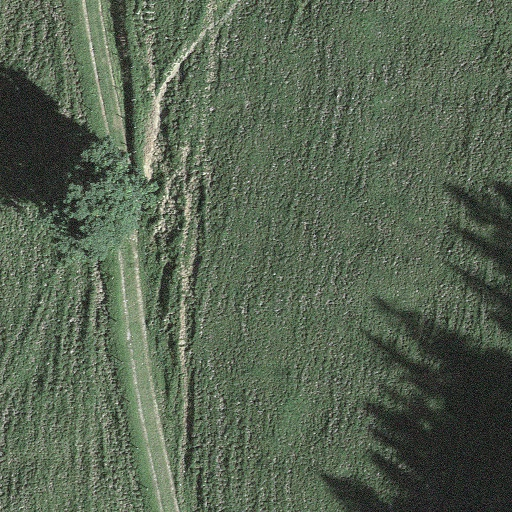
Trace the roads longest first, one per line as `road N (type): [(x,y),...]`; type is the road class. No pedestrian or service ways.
road 1 (track): [(122,176),(134,329),(173,511)]
road 2 (track): [(95,0),(122,176)]
